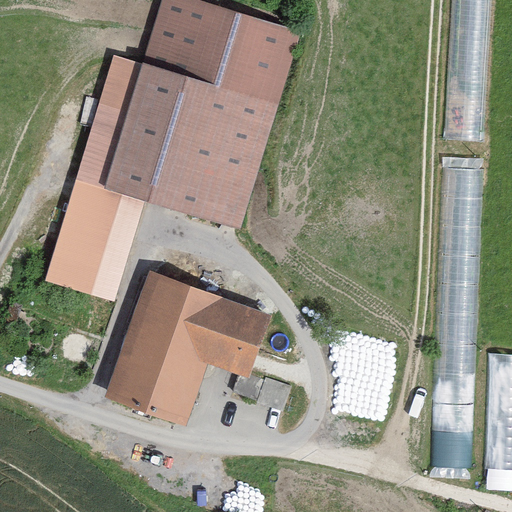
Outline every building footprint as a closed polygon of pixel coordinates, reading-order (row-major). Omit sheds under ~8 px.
[(116,57),(80,173),(242,222),(299,33),(191,0),(166,0),(144,73),(116,57)] [(492,0),(451,0),(441,144),(482,147),(492,0)] [(486,160),(447,158),(429,459),(468,461),(486,160)] [(120,243),(73,228),(55,283),(101,298),(120,243)] [(274,313),(136,267),(94,393),(173,420),(195,354),(253,374),(274,313)] [(511,353),(488,352),(481,468),(511,470),(511,353)]
